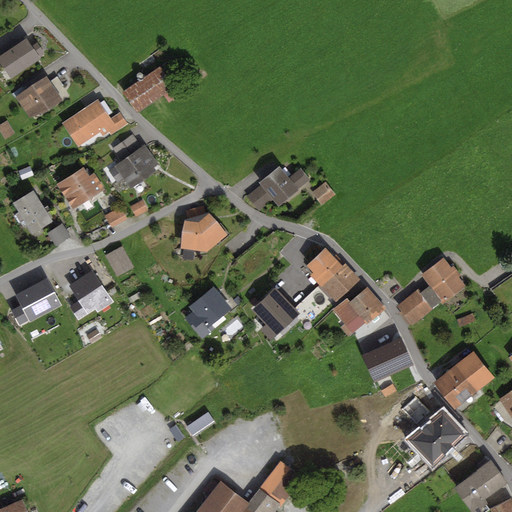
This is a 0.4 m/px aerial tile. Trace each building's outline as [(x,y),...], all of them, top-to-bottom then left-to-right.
[(29,37),(0,55),(0,65),(11,82),(45,61),(29,37)] [(161,68),(125,92),(139,112),(175,88),(161,68)] [(48,78),(17,98),(31,119),(61,100),(48,78)] [(112,119),(100,100),(64,123),(81,148),(106,131),(110,138),(130,125),(122,113),(112,119)] [(0,126),(5,136),(15,131),(8,119),(0,122),(0,126)] [(146,145),(110,172),(119,185),(124,181),(131,190),(157,171),(155,169),(161,164),(146,145)] [(281,164),(261,181),(279,204),(311,180),(301,168),(291,176),(281,164)] [(87,169),(60,185),(75,209),(106,190),(96,174),(92,178),(87,169)] [(329,182),(314,193),(323,206),(338,196),(329,182)] [(34,191),(14,203),(33,236),(54,224),(34,191)] [(146,200),(133,207),(138,216),(151,210),(146,200)] [(122,208),(107,216),(114,228),(129,220),(122,208)] [(200,222),(185,220),(182,248),(208,252),(229,235),(211,213),(200,222)] [(65,224),(49,233),(58,247),(73,237),(65,224)] [(344,266),(327,247),(305,267),(337,302),(361,279),(347,264),(344,266)] [(124,248),(107,256),(117,276),(134,268),(124,248)] [(446,257),(423,274),(445,304),(468,287),(446,257)] [(93,270),(71,285),(89,312),(111,298),(93,270)] [(351,299),(367,284),(362,279),(346,294),(351,299)] [(46,280),(17,295),(30,320),(59,304),(46,280)] [(428,284),(398,306),(413,326),(443,303),(428,284)] [(215,285),(191,305),(197,313),(190,318),(204,335),(235,310),(215,285)] [(349,299),(334,312),(354,336),(367,325),(380,340),(398,325),(368,289),(352,303),(349,299)] [(401,340),(360,362),(364,370),(357,373),(365,387),(412,361),(401,340)] [(473,351),(436,381),(458,408),(495,378),(473,351)] [(386,394),(397,387),(394,381),(382,387),(386,394)] [(511,392),(501,401),(511,415),(511,392)] [(194,435),(216,420),(209,409),(187,424),(194,435)] [(443,410),(410,439),(433,465),(466,437),(443,410)] [(491,460),(454,488),(471,511),(488,511),(492,510),(487,503),(510,485),(491,460)] [(251,502),(221,480),(196,511),(276,511),(302,477),(282,462),(251,502)] [(511,511),(511,497),(493,507),(495,511),(511,511)] [(29,511),(24,499),(0,509),(0,511),(29,511)]
